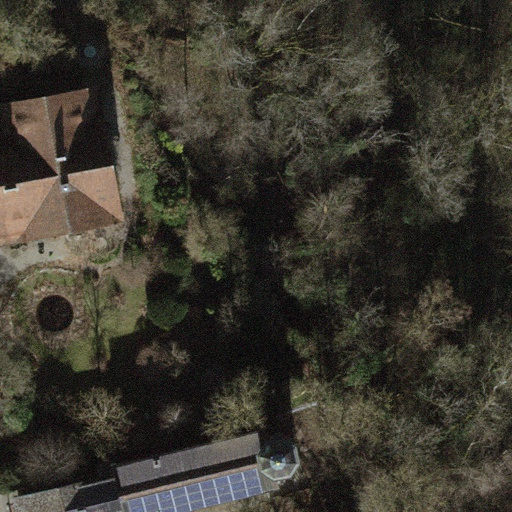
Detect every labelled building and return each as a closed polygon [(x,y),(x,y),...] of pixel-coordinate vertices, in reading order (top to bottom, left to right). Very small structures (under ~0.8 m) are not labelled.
[(0,0),(0,46),(13,44),(9,27),(42,19),(37,0),(0,0)] [(32,40),(13,44),(0,46),(0,88),(41,80),(32,40)] [(96,94),(19,108),(23,129),(0,133),(0,212),(5,238),(70,225),(73,240),(122,231),(96,94)] [(130,511),(163,511),(281,484),(279,474),(292,473),(303,460),(301,440),(284,431),(269,435),(268,430),(120,466),(122,476),(130,511)] [(130,511),(122,476),(23,501),(25,511),(130,511)]
